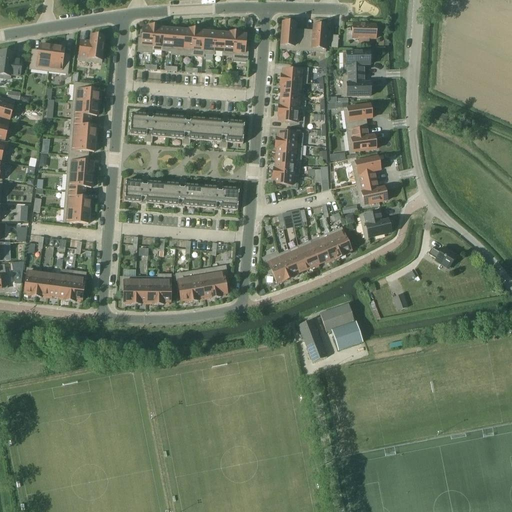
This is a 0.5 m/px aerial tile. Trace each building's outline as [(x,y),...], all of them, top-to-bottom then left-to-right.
[(282,24),(280,50),(302,51),(303,32),(294,31),(295,25),(282,24)] [(375,29),(375,27),(361,27),(361,25),(352,24),(352,39),(358,39),(358,44),(367,44),(368,40),(374,40),(374,38),(376,38),(376,29),(375,29)] [(303,32),(302,51),(324,53),(326,27),(313,26),(313,33),(303,32)] [(151,48),(153,28),(148,27),(148,29),(142,28),(141,40),(138,40),(137,53),(151,54),(152,51),(152,48),(151,48)] [(158,28),(153,28),(151,48),(152,48),(152,51),(161,51),(161,48),(162,48),(163,30),(158,30),(158,28)] [(161,48),(161,51),(171,52),(171,55),(173,31),(163,30),(162,48),(161,48)] [(183,32),(173,31),(171,55),(181,56),(183,32)] [(192,57),(194,31),(188,31),(188,32),(183,32),(181,56),(192,57)] [(199,32),(194,31),(192,57),(202,58),(204,33),(199,33),(199,32)] [(214,34),(204,33),(202,58),(202,55),(212,56),(214,34)] [(224,35),(214,34),(212,56),(213,56),(213,53),(222,53),(222,56),(224,35)] [(229,35),(224,35),(222,56),(232,57),(232,60),(234,34),(229,34),(229,35)] [(240,35),(234,34),(232,60),(246,61),(247,49),(244,49),(245,37),(240,36),(240,35)] [(90,43),(80,42),(78,62),(100,64),(103,39),(91,37),(90,43)] [(48,73),(51,46),(44,45),(44,47),(39,47),(38,53),(32,52),(29,70),(48,73)] [(62,56),(63,50),(58,49),(58,47),(51,46),(48,73),(66,75),(68,57),(62,56)] [(0,79),(9,81),(9,78),(9,76),(19,78),(21,62),(11,61),(12,55),(0,53),(0,79)] [(343,76),(362,76),(362,66),(369,66),(368,53),(343,54),(343,76)] [(318,66),(318,69),(325,69),(326,61),(323,61),(318,66)] [(281,77),(280,77),(280,81),(305,83),(307,70),(294,69),(294,72),(282,71),(281,77)] [(369,85),(363,85),(362,76),(343,76),(343,98),(369,97),(369,85)] [(305,84),(305,83),(280,81),(279,87),(281,87),(280,92),(299,93),(299,84),(305,84)] [(92,92),(92,86),(74,85),(72,103),(99,105),(99,98),(98,98),(98,93),(92,92)] [(302,93),(299,93),(280,92),(279,102),(304,104),(301,104),(302,94),(302,93)] [(13,103),(0,98),(0,118),(9,121),(12,109),(11,108),(13,103)] [(304,104),(279,102),(279,107),(278,107),(277,112),(303,114),(304,104)] [(96,117),(96,112),(98,112),(99,105),(72,103),(71,121),(89,122),(90,117),(96,117)] [(346,132),(366,129),(364,120),(370,119),(369,107),(343,110),(346,132)] [(303,114),(277,112),(277,118),(278,118),(278,123),(290,124),(290,127),(302,128),(303,114)] [(469,127),(432,112),(428,121),(465,137),(469,127)] [(153,116),(146,115),(146,116),(130,115),(130,124),(130,128),(129,127),(129,136),(144,137),(143,143),(151,144),(152,138),(167,139),(168,118),(153,117),(153,116)] [(189,141),(204,142),(206,121),(191,120),(191,119),(183,118),(183,119),(168,118),(167,139),(182,140),(181,146),(189,147),(189,141)] [(70,139),(96,141),(96,134),(95,134),(95,129),(89,128),(89,122),(71,121),(70,139)] [(242,137),(242,136),(242,133),(243,133),(243,124),(228,123),(228,122),(221,121),(221,122),(206,121),(204,142),(219,143),(218,149),(226,150),(226,144),(242,145),(242,137)] [(349,154),(375,150),(373,138),(367,138),(366,129),(346,132),(349,154)] [(275,139),(275,145),(294,146),(300,146),(301,136),(295,136),(277,134),(276,140),(275,139)] [(68,157),(86,158),(87,153),(93,153),(94,148),(95,148),(96,141),(70,139),(68,157)] [(300,147),(275,145),(274,150),(276,150),(275,155),(300,157),(300,147)] [(274,165),(299,167),(300,157),(275,155),(274,165)] [(86,158),(68,157),(67,175),(93,177),(94,170),(92,170),(92,164),(86,164),(86,158)] [(356,186),(375,182),(373,173),(379,171),(376,159),(351,164),(356,186)] [(299,167),(274,165),(274,170),(273,170),(272,175),(295,177),(292,176),(293,167),(299,168),(299,167)] [(320,181),(327,181),(326,168),(320,169),(320,171),(313,171),(314,184),(321,184),(320,181)] [(92,184),(93,177),(67,175),(65,192),(84,194),(84,189),(90,189),(91,184),(92,184)] [(273,181),(273,186),(294,188),(295,177),(272,175),(272,180),(273,181)] [(140,183),(125,182),(124,190),(125,190),(125,194),(124,194),(123,203),(139,204),(139,205),(146,206),(146,205),(161,206),(163,185),(148,184),(148,178),(141,177),(140,183)] [(178,180),(178,186),(163,185),(161,206),(176,207),(176,208),(183,209),(184,208),(199,209),(200,188),(185,187),(186,181),(178,180)] [(356,186),(360,207),(386,202),(383,189),(377,191),(375,182),(356,186)] [(216,183),(215,189),(200,188),(199,209),(214,210),(213,211),(221,212),(221,211),(236,212),(237,203),(236,203),(237,199),(238,191),(223,190),(223,184),(216,183)] [(84,194),(65,192),(64,211),(90,213),(91,206),(89,206),(89,200),(83,200),(84,194)] [(88,220),(90,220),(90,213),(64,211),(63,223),(87,225),(88,220)] [(381,223),(378,214),(359,218),(364,240),(390,234),(387,222),(381,223)] [(340,230),(329,235),(340,259),(345,257),(344,255),(350,253),(340,230)] [(319,239),(329,262),(334,260),(334,261),(340,259),(329,235),(319,239)] [(308,244),(318,266),(329,262),(319,239),(318,239),(320,242),(310,246),(309,243),(308,244)] [(298,248),(308,271),(318,266),(308,244),(298,248)] [(34,246),(26,245),(25,252),(26,252),(26,255),(33,256),(34,246)] [(298,248),(288,252),(287,253),(297,275),(308,271),(298,248)] [(427,255),(435,260),(433,262),(440,266),(440,265),(448,270),(456,258),(441,249),(439,254),(431,249),(427,255)] [(276,254),(287,281),(293,279),(292,277),(297,275),(287,253),(277,257),(276,254)] [(282,284),(287,281),(276,254),(262,260),(268,274),(271,273),(276,284),(281,282),(282,284)] [(224,268),(210,271),(214,300),(220,299),(220,297),(226,296),(224,284),(227,283),(224,268)] [(27,270),(24,295),(29,296),(29,297),(35,298),(38,272),(27,270)] [(198,272),(203,300),(208,299),(209,300),(214,300),(210,271),(198,272)] [(413,271),(409,274),(412,280),(417,278),(413,271)] [(49,276),(38,275),(39,272),(38,272),(35,298),(41,299),(41,297),(47,298),(49,276)] [(73,273),(60,272),(59,278),(61,278),(58,299),(63,300),(63,302),(69,303),(73,273)] [(187,274),(192,303),(198,302),(197,301),(203,300),(198,272),(187,274)] [(73,273),(69,303),(75,303),(75,302),(81,302),(84,275),(73,273)] [(175,276),(180,303),(186,302),(186,304),(192,303),(187,274),(175,276)] [(49,276),(47,298),(58,299),(61,278),(59,278),(49,276)] [(157,280),(157,306),(163,306),(163,304),(169,304),(169,277),(157,277),(157,280)] [(135,279),(120,279),(120,292),(123,292),(123,304),(129,304),(129,306),(135,306),(135,279)] [(146,280),(135,279),(135,306),(140,306),(140,304),(146,304),(146,280)] [(146,280),(146,304),(152,304),(152,306),(157,306),(157,280),(146,280)] [(363,288),(365,292),(368,291),(369,294),(376,291),(373,284),(363,288)] [(392,299),(397,312),(406,309),(402,296),(392,299)] [(376,322),(380,321),(373,302),(369,304),(376,322)] [(347,306),(319,315),(325,334),(330,332),(337,352),(362,344),(355,324),(353,324),(347,306)] [(311,322),(297,327),(312,364),(326,359),(311,322)]
